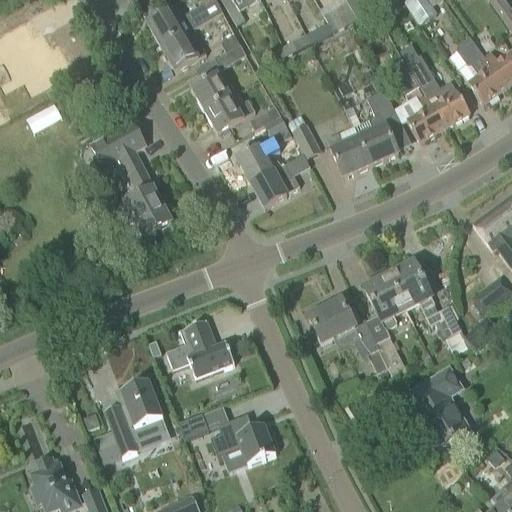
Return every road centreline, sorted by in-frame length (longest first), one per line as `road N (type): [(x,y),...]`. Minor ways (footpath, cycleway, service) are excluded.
road 1 (residential): [(245,262),(229,224),(90,12)]
road 2 (tertiary): [(245,262),(363,218),(511,138)]
road 3 (residential): [(353,511),(245,262)]
road 4 (tertiary): [(0,360),(245,262)]
